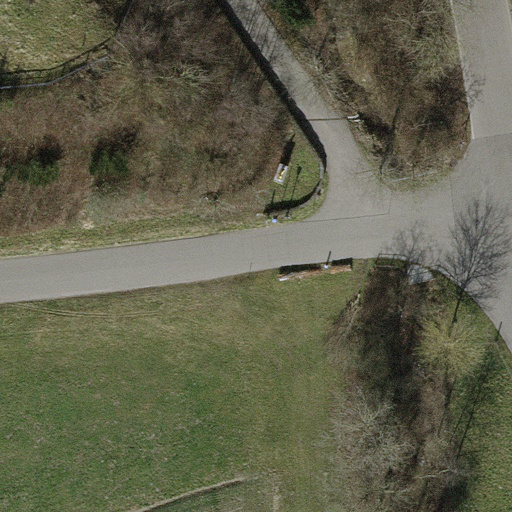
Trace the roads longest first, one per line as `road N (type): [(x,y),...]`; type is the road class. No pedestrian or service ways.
road 1 (unclassified): [(0,281),(284,247),(511,207)]
road 2 (track): [(241,0),(349,167),(359,236)]
road 3 (tertiary): [(480,0),(511,158)]
